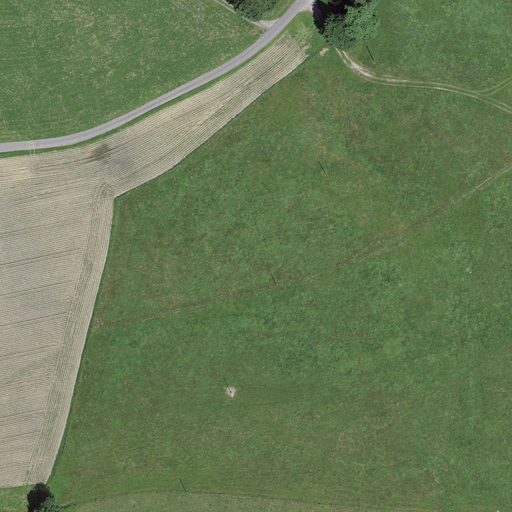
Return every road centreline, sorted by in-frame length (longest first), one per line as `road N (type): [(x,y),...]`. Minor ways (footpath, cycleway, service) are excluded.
road 1 (unclassified): [(301,0),(245,54),(114,123),(73,138),(0,147)]
road 2 (track): [(310,0),(346,61),(407,77)]
